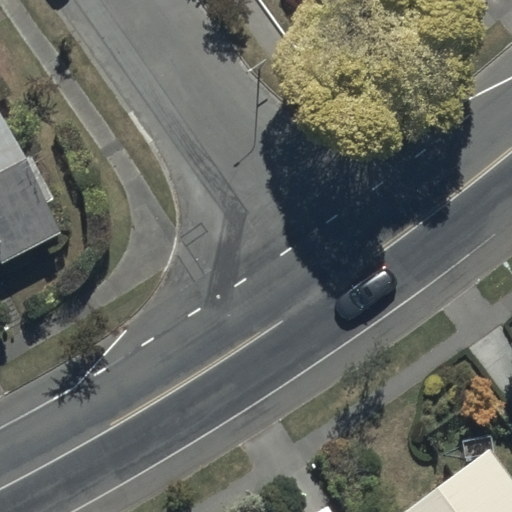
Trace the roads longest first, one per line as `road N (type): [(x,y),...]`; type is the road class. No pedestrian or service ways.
road 1 (tertiary): [(0,490),(106,437),(331,290)]
road 2 (residential): [(127,0),(331,290)]
road 3 (tertiary): [(331,290),(511,147)]
